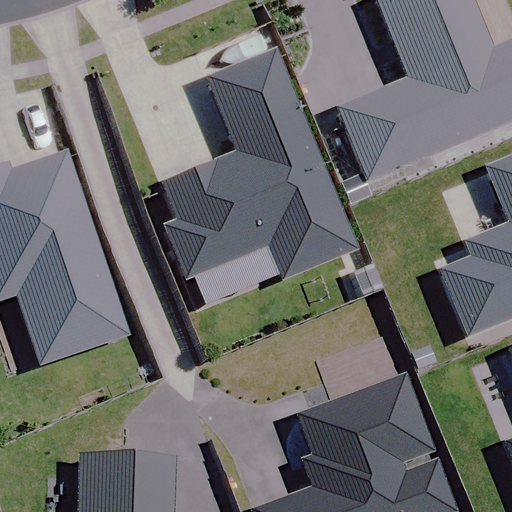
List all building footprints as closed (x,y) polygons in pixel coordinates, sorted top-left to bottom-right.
[(511,44),(481,57),(457,0),(380,0),(363,7),(397,88),(326,117),(356,190),(511,125),(511,44)] [(343,259),(261,61),(192,89),(223,164),(149,195),(165,233),(151,239),(171,289),(256,254),(271,288),(343,259)] [(511,159),(473,176),(496,231),(451,250),(459,267),(427,280),(455,347),(511,323),(511,159)] [(114,344),(53,161),(0,178),(0,303),(3,302),(27,373),(114,344)] [(511,445),(493,454),(511,498),(511,356),(497,362),(511,398),(511,445)] [(438,511),(392,387),(284,427),(299,466),(289,469),(299,498),(260,511),(438,511)] [(157,511),(159,471),(67,468),(65,511),(157,511)]
